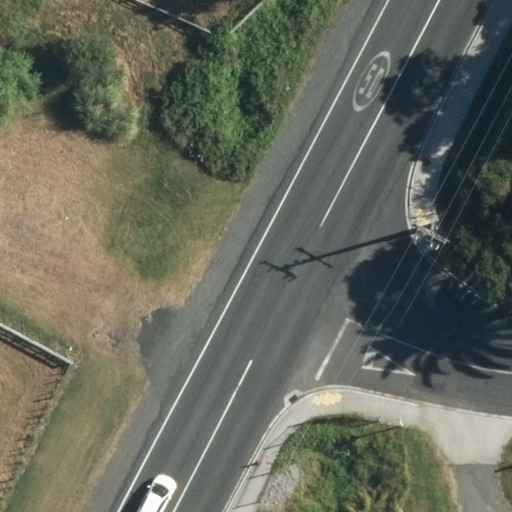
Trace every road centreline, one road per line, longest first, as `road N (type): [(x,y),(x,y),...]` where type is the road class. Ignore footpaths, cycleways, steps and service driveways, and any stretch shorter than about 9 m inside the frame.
road 1 (secondary): [(281,311),(441,0)]
road 2 (residential): [(511,356),(440,351),(281,311)]
road 3 (secondary): [(175,511),(281,311)]
